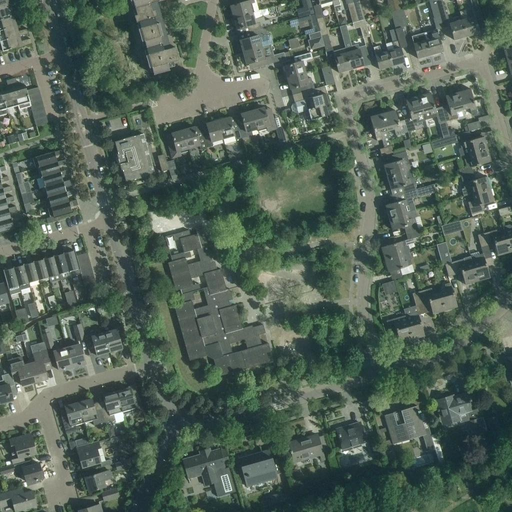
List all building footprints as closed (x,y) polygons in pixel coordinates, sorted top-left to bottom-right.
[(0,0),(0,9),(11,6),(21,4),(19,0),(16,0),(10,2),(9,0),(0,0)] [(129,0),(130,1),(133,0),(137,15),(134,15),(136,22),(139,22),(141,28),(138,29),(141,41),(144,41),(148,54),(145,55),(149,68),(151,67),(153,75),(169,70),(167,63),(178,60),(175,47),(164,50),(160,36),(162,35),(159,23),(156,24),(154,17),(157,16),(155,10),(152,10),(150,3),(162,0),(129,0)] [(230,6),(233,18),(261,10),(258,10),(255,0),(233,0),(235,5),(230,6)] [(352,0),(353,2),(359,21),(365,20),(359,0),(352,0)] [(387,0),(391,12),(397,10),(394,0),(387,0)] [(394,0),(397,10),(403,9),(400,0),(394,0)] [(430,5),(434,18),(440,16),(435,0),(433,0),(429,1),(430,5)] [(435,0),(440,16),(446,15),(442,2),(441,0),(435,0)] [(347,4),(353,23),(359,21),(353,2),(347,4)] [(0,9),(0,19),(14,16),(23,14),(22,9),(12,12),(11,6),(0,9)] [(313,7),(307,8),(309,15),(315,14),(313,7)] [(397,10),(402,27),(407,26),(404,13),(403,9),(397,10)] [(248,26),(250,32),(271,26),(269,19),(265,20),(263,16),(262,16),(261,10),(233,18),(237,29),(248,26)] [(391,16),(395,29),(402,27),(397,10),(391,12),(392,16),(391,16)] [(462,20),(467,37),(479,33),(476,23),(474,16),(468,18),(465,10),(459,11),(462,20)] [(0,19),(0,30),(16,26),(26,23),(25,19),(15,21),(14,16),(0,19)] [(338,19),(340,25),(347,23),(345,17),(338,19)] [(316,20),(320,31),(320,32),(326,30),(330,29),(330,27),(326,28),(323,18),(316,20)] [(359,21),(363,38),(369,37),(366,24),(365,20),(359,21)] [(449,24),(451,31),(454,40),(467,37),(462,20),(449,24)] [(353,27),(357,40),(363,38),(359,21),(353,23),(354,27),(353,27)] [(0,30),(0,41),(19,36),(29,33),(28,29),(18,31),(16,26),(0,30)] [(240,40),(243,53),(262,47),(273,44),(270,34),(269,34),(269,32),(272,31),(271,26),(250,32),(251,37),(240,40)] [(432,38),(426,40),(430,55),(443,51),(440,42),(436,29),(430,31),(432,38)] [(330,68),(337,66),(339,73),(351,69),(345,48),(334,51),(332,47),(331,48),(326,30),(320,32),(324,46),(330,68)] [(320,32),(320,31),(309,34),(310,40),(308,40),(311,50),(324,46),(320,32)] [(411,37),(415,49),(418,59),(430,55),(426,40),(419,42),(417,35),(411,37)] [(19,36),(0,41),(3,51),(32,43),(30,39),(21,41),(19,36)] [(394,49),(388,51),(392,66),(404,62),(401,53),(398,41),(392,42),(394,49)] [(357,44),(345,48),(351,69),(364,66),(359,49),(357,44)] [(373,48),(376,60),(379,70),(392,66),(388,51),(381,53),(379,46),(373,48)] [(262,47),(243,53),(246,64),(253,62),(254,68),(272,63),(285,59),(284,53),(270,56),(270,57),(265,58),(262,47)] [(287,78),(304,73),(302,68),(304,67),(304,66),(308,65),(306,60),(313,59),(313,58),(311,53),(311,52),(293,57),(295,63),(284,66),(287,78)] [(306,79),(304,73),(287,78),(290,89),(301,86),(303,92),(302,92),(303,93),(313,90),(315,89),(313,82),(312,82),(311,78),(306,79)] [(18,109),(30,106),(31,106),(30,102),(28,97),(27,90),(25,85),(18,87),(15,78),(10,79),(18,105),(17,105),(18,109)] [(7,108),(17,105),(18,105),(10,79),(6,80),(9,90),(2,92),(6,108),(7,108)] [(28,97),(40,93),(38,87),(27,90),(28,97)] [(297,113),(308,110),(311,120),(328,115),(325,105),(328,105),(325,93),(321,95),(320,88),(315,89),(313,90),(303,93),(304,99),(294,102),(295,103),(293,103),(291,107),(292,111),(295,113),(297,112),(297,113)] [(470,89),(458,92),(463,110),(469,108),(471,114),(477,113),(470,89)] [(0,115),(8,113),(7,108),(6,108),(2,92),(0,92),(0,115)] [(465,118),(463,110),(458,92),(445,96),(449,107),(442,109),(446,121),(458,118),(458,120),(465,118)] [(30,102),(41,98),(40,93),(28,97),(30,102)] [(418,96),(423,114),(425,120),(437,117),(439,123),(446,121),(442,109),(436,111),(430,93),(418,96)] [(411,118),(404,120),(408,132),(415,130),(413,123),(425,120),(423,114),(418,96),(406,100),(411,118)] [(30,106),(31,108),(43,105),(41,98),(30,102),(31,106),(30,106)] [(31,108),(33,114),(45,111),(43,105),(31,108)] [(264,107),(253,110),(258,129),(268,126),(270,131),(276,129),(271,110),(265,112),(264,107)] [(244,125),(239,127),(242,138),(247,137),(247,136),(252,135),(251,131),(258,129),(253,110),(240,114),(244,125)] [(395,110),(382,114),(387,131),(394,129),(396,136),(408,132),(404,120),(398,122),(395,110)] [(33,114),(34,120),(46,116),(45,111),(33,114)] [(389,146),(391,146),(387,131),(382,114),(370,117),(377,141),(382,139),(384,148),(389,146)] [(34,120),(36,126),(48,123),(46,116),(34,120)] [(229,117),(219,120),(224,139),(233,136),(235,140),(242,138),(239,127),(232,128),(229,117)] [(209,135),(204,136),(209,154),(214,152),(213,147),(212,147),(210,142),(224,139),(219,120),(206,124),(209,135)] [(479,121),(469,124),(467,124),(469,131),(471,130),(481,128),(479,121)] [(208,154),(209,154),(204,136),(198,138),(195,127),(184,130),(189,149),(199,146),(200,150),(207,148),(208,154)] [(281,148),(287,147),(282,129),(276,131),(281,148)] [(172,158),(179,157),(177,152),(189,149),(184,130),(166,135),(172,158)] [(26,132),(17,135),(19,142),(28,139),(26,132)] [(118,154),(117,154),(121,170),(122,170),(126,182),(136,179),(136,180),(145,177),(155,174),(143,133),(133,136),(124,138),(124,139),(114,142),(118,154)] [(463,156),(487,149),(484,137),(472,140),(470,133),(458,137),(461,148),(459,149),(459,150),(460,156),(463,156)] [(7,137),(9,145),(16,142),(13,135),(7,137)] [(391,146),(389,146),(384,148),(379,149),(381,156),(393,152),(391,146)] [(461,177),(474,173),(472,166),(491,161),(487,149),(463,156),(466,167),(459,169),(461,177)] [(63,154),(62,150),(54,152),(32,158),(35,168),(39,167),(57,162),(55,156),(63,154)] [(384,165),(387,177),(411,170),(409,163),(406,152),(393,155),(395,162),(384,165)] [(162,172),(169,170),(167,162),(165,154),(157,156),(162,172)] [(39,167),(42,177),(60,172),(58,166),(66,164),(65,160),(57,162),(39,167)] [(169,170),(171,176),(177,174),(173,160),(167,162),(169,170)] [(42,177),(45,187),(63,182),(61,176),(69,174),(68,170),(60,172),(42,177)] [(402,186),(404,193),(416,189),(413,177),(411,170),(387,177),(390,190),(402,186)] [(472,194),(490,189),(486,176),(476,179),(474,173),(461,177),(464,188),(461,189),(463,196),(472,194)] [(0,188),(3,188),(1,182),(9,180),(8,176),(0,178),(0,188)] [(45,187),(48,197),(66,192),(64,186),(72,184),(71,180),(63,182),(45,187)] [(28,181),(18,184),(22,194),(31,191),(28,181)] [(0,188),(0,199),(5,198),(4,192),(11,190),(10,186),(3,188),(0,188)] [(406,199),(385,205),(388,217),(406,212),(415,210),(412,198),(418,196),(416,189),(404,193),(406,199)] [(490,189),(472,194),(474,200),(468,202),(471,214),(483,211),(482,204),(493,201),(490,189)] [(47,208),(48,208),(69,202),(67,196),(75,194),(74,190),(66,192),(48,197),(44,198),(47,208)] [(24,204),(27,203),(34,201),(31,191),(22,194),(24,204)] [(237,195),(228,198),(237,230),(250,226),(248,216),(244,217),(237,195)] [(0,199),(0,210),(8,208),(6,202),(14,200),(13,196),(5,198),(0,199)] [(51,217),(46,219),(48,223),(59,220),(58,216),(72,212),(70,206),(78,204),(76,200),(69,202),(48,208),(51,217)] [(0,221),(11,218),(9,212),(17,210),(16,206),(8,208),(0,210),(0,221)] [(510,206),(500,209),(498,210),(500,216),(511,213),(510,206)] [(404,226),(406,233),(418,230),(414,218),(417,217),(415,210),(406,212),(388,217),(392,230),(404,226)] [(0,221),(0,232),(14,229),(12,222),(20,220),(19,216),(11,218),(0,221)] [(510,224),(502,226),(505,234),(509,252),(511,251),(511,225),(510,226),(510,224)] [(180,289),(184,303),(174,305),(189,360),(207,355),(213,359),(218,376),(273,361),(268,343),(262,345),(259,335),(265,333),(263,324),(243,330),(242,328),(235,305),(230,306),(229,300),(232,299),(230,289),(229,289),(226,290),(221,269),(217,270),(215,262),(212,263),(212,260),(204,234),(202,226),(195,228),(197,234),(190,236),(189,230),(173,235),(165,237),(170,256),(172,261),(168,263),(176,290),(180,289)] [(477,235),(478,238),(481,247),(494,243),(498,255),(509,252),(505,234),(498,236),(496,229),(477,235)] [(418,230),(406,233),(407,239),(408,240),(413,238),(420,236),(418,230)] [(405,240),(381,247),(384,259),(409,252),(410,251),(408,247),(406,246),(406,245),(405,240)] [(440,244),(445,264),(451,262),(445,242),(440,244)] [(68,252),(66,244),(62,246),(64,253),(69,271),(70,277),(81,274),(79,268),(77,262),(76,256),(74,250),(68,252)] [(70,277),(69,271),(64,253),(58,255),(56,247),(52,248),(54,256),(60,280),(70,277)] [(50,282),(60,280),(54,256),(48,258),(46,250),(42,251),(44,259),(49,277),(50,282)] [(409,252),(384,259),(388,272),(400,268),(402,275),(411,272),(414,272),(408,253),(409,252)] [(472,263),(477,281),(490,277),(487,268),(483,253),(479,255),(478,252),(470,254),(471,257),(472,263)] [(39,280),(49,277),(44,259),(38,261),(36,253),(32,254),(34,262),(39,280)] [(77,262),(89,258),(87,253),(76,256),(77,262)] [(30,282),(39,280),(34,262),(28,264),(26,256),(22,257),(24,265),(30,287),(31,287),(30,282)] [(79,268),(91,265),(89,258),(77,262),(79,268)] [(21,290),(30,287),(24,265),(18,266),(16,259),(12,260),(14,268),(19,285),(21,290)] [(464,259),(452,262),(455,275),(462,273),(465,284),(477,281),(472,263),(466,265),(464,259)] [(8,269),(6,261),(1,263),(10,295),(21,292),(19,285),(14,268),(8,269)] [(445,264),(448,276),(455,275),(452,262),(451,262),(445,264)] [(79,268),(81,274),(92,270),(91,265),(79,268)] [(81,274),(82,279),(94,276),(92,270),(81,274)] [(82,279),(84,286),(96,283),(94,276),(82,279)] [(446,290),(439,292),(444,310),(457,307),(454,297),(450,282),(445,284),(446,290)] [(0,283),(0,304),(8,302),(3,283),(0,283)] [(431,288),(419,291),(423,304),(429,302),(432,314),(444,310),(439,292),(433,294),(431,288)] [(419,291),(412,293),(413,296),(416,306),(423,304),(419,291)] [(65,295),(68,305),(74,304),(71,293),(65,295)] [(418,312),(405,315),(412,339),(424,336),(422,326),(418,312)] [(27,314),(17,317),(19,324),(29,322),(27,314)] [(405,315),(396,318),(386,321),(390,333),(396,331),(400,343),(412,339),(405,315)] [(77,341),(85,339),(84,336),(81,324),(73,326),(77,341)] [(111,330),(104,333),(109,352),(122,348),(121,345),(128,343),(123,325),(111,329),(111,330)] [(41,331),(46,349),(54,347),(50,332),(49,333),(48,329),(41,331)] [(84,336),(85,339),(89,354),(95,352),(96,355),(109,352),(104,333),(97,335),(96,333),(84,336)] [(80,344),(67,348),(72,367),(85,363),(80,344)] [(72,367),(67,348),(54,351),(59,370),(72,367)] [(35,359),(29,361),(35,382),(47,378),(44,365),(50,363),(47,350),(33,354),(35,359)] [(8,360),(11,373),(13,379),(14,379),(12,374),(18,372),(22,386),(35,382),(29,361),(23,362),(21,357),(8,360)] [(3,380),(0,380),(0,403),(13,400),(9,387),(15,385),(13,379),(11,373),(1,375),(3,380)] [(130,388),(116,392),(122,412),(131,409),(132,414),(143,411),(139,398),(133,400),(130,388)] [(107,407),(101,409),(105,422),(115,419),(113,414),(122,412),(116,392),(103,395),(107,407)] [(446,397),(436,400),(438,409),(437,409),(437,411),(439,411),(441,417),(449,415),(452,422),(459,420),(460,423),(468,421),(472,436),(483,432),(479,418),(480,418),(478,409),(471,410),(466,393),(446,399),(446,397)] [(91,399),(78,402),(84,423),(92,420),(94,425),(105,422),(101,409),(95,411),(91,399)] [(62,420),(66,433),(77,430),(75,425),(84,423),(78,402),(65,406),(68,418),(62,420)] [(393,413),(384,415),(393,444),(423,435),(428,451),(435,449),(433,444),(430,432),(426,420),(423,411),(419,412),(419,410),(418,411),(416,406),(416,408),(402,412),(401,410),(400,410),(404,421),(396,423),(393,413)] [(504,434),(497,415),(486,419),(493,438),(504,434)] [(337,429),(339,439),(342,448),(365,442),(362,432),(360,422),(351,425),(352,428),(338,432),(337,429)] [(12,460),(13,465),(24,461),(23,457),(36,453),(32,438),(27,440),(25,435),(10,439),(12,449),(13,452),(17,451),(19,458),(12,460)] [(321,461),(324,460),(322,452),(328,450),(324,435),(318,437),(317,435),(289,443),(291,450),(289,451),(290,453),(291,452),(294,462),(319,454),(321,461)] [(82,467),(100,462),(101,467),(111,464),(110,460),(105,461),(101,448),(100,448),(98,442),(81,446),(83,453),(78,454),(82,467)] [(220,450),(219,449),(207,452),(206,449),(199,451),(200,454),(183,460),(188,478),(202,474),(205,485),(214,482),(218,496),(235,492),(229,467),(224,468),(224,465),(220,450)] [(238,458),(241,467),(246,486),(277,478),(272,458),(269,449),(238,458)] [(129,459),(123,461),(115,463),(117,472),(131,468),(129,459)] [(39,463),(29,466),(18,469),(20,475),(25,474),(27,482),(35,479),(36,480),(38,480),(37,479),(43,477),(39,463)] [(15,471),(13,465),(0,468),(0,469),(2,475),(15,471)] [(109,470),(85,477),(89,491),(105,487),(103,480),(111,478),(109,470)] [(116,488),(101,493),(104,501),(118,496),(116,488)] [(10,491),(1,494),(0,494),(0,501),(5,500),(7,506),(13,504),(16,511),(26,508),(36,505),(32,491),(12,497),(10,491)] [(281,492),(270,495),(272,504),(274,511),(286,509),(282,494),(281,492)]
